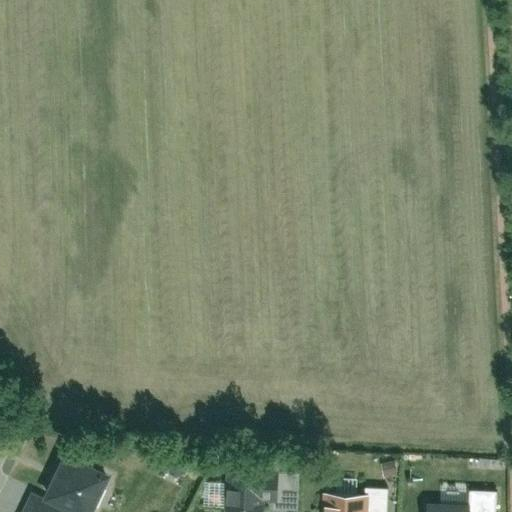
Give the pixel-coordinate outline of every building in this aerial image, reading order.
[(96,511),(115,475),(67,452),(45,499),(32,493),(22,511),(96,511)] [(298,454),(275,454),(275,473),(298,473),(298,454)] [(260,511),(262,489),(224,486),(222,511),(260,511)] [(360,488),(360,495),(367,495),(365,511),(381,511),(383,490),(360,488)] [(360,495),(321,492),(320,511),(365,511),(367,495),(360,495)] [(469,492),(467,507),(494,509),(495,494),(469,492)]
